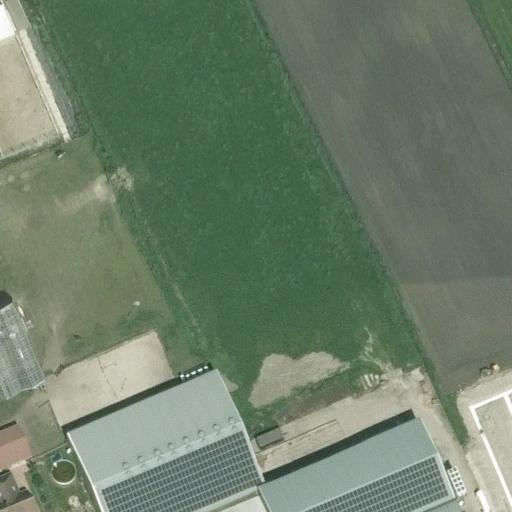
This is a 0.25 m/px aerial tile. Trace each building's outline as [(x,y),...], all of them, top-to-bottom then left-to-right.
[(10,0),(0,0),(0,14),(3,22),(17,17),(10,0)] [(0,398),(22,389),(45,379),(12,299),(0,304),(0,398)] [(451,511),(450,509),(461,504),(451,479),(440,484),(418,432),(264,497),(215,381),(64,445),(93,511),(451,511)] [(0,469),(27,458),(16,430),(0,436),(0,469)] [(0,511),(31,511),(24,496),(17,499),(8,479),(0,482),(0,511)]
